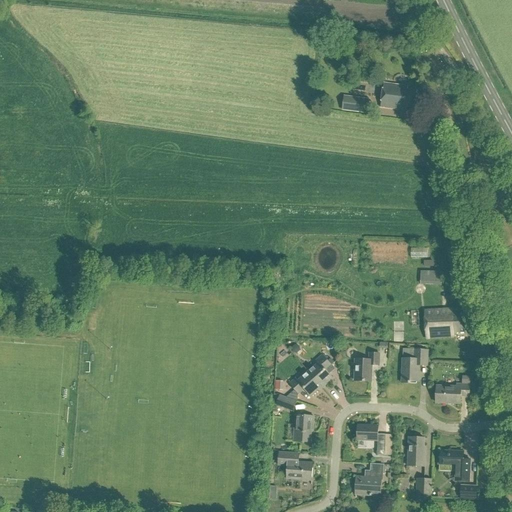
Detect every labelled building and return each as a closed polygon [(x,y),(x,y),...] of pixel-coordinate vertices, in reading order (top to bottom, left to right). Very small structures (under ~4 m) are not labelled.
[(408,87),(384,84),(381,107),(405,111),(405,108),(415,109),(418,91),(408,90),(408,87)] [(349,97),(347,109),(369,112),(370,100),(349,97)] [(442,283),(442,272),(421,271),(421,282),(442,283)] [(457,312),(457,309),(425,311),(426,340),(454,338),(459,333),(465,333),(464,312),(457,312)] [(401,326),(411,326),(411,313),(401,313),(401,326)] [(394,327),(394,348),(404,348),(404,327),(394,327)] [(292,344),(287,347),(291,354),(296,352),(292,344)] [(427,350),(414,350),(414,359),(402,359),(401,383),(410,383),(410,381),(418,381),(419,366),(426,366),(427,350)] [(380,354),(370,354),(369,360),(355,360),(354,380),(363,380),(363,382),(371,382),(372,366),(379,366),(380,354)] [(318,363),(308,372),(322,388),(332,378),(326,371),(332,366),(323,356),(316,361),(318,363)] [(322,388),(308,372),(298,381),(296,379),(289,384),(294,391),(298,395),(304,389),(311,397),(322,388)] [(462,385),(471,385),(471,376),(462,376),(462,385)] [(469,385),(456,385),(456,387),(436,387),(435,403),(460,404),(460,396),(469,397),(469,385)] [(297,402),(298,395),(294,391),(286,398),(296,402),(297,402)] [(292,411),(296,402),(279,396),(276,405),(292,411)] [(436,403),(435,408),(461,412),(461,407),(436,403)] [(313,428),(314,417),(295,416),(293,442),(311,443),(311,428),(313,428)] [(358,426),(358,440),(378,441),(377,455),(385,455),(386,435),(378,435),(379,427),(358,426)] [(425,438),(409,437),(408,466),(425,467),(426,446),(424,446),(425,438)] [(470,481),(470,473),(470,460),(464,460),(464,451),(441,451),(440,472),(458,473),(458,481),(470,481)] [(300,455),(279,453),(278,465),(287,466),(287,479),(311,481),(312,463),(299,463),(300,455)] [(384,466),(372,465),(371,479),(357,478),(356,494),(380,496),(381,480),(383,480),(384,466)] [(416,500),(431,500),(432,479),(417,479),(416,500)] [(461,485),(461,500),(477,500),(478,486),(461,485)]
